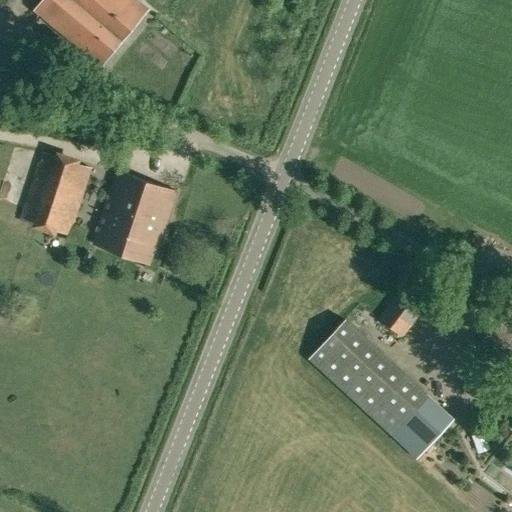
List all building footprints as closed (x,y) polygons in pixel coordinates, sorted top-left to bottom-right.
[(101,65),(148,9),(137,0),(42,0),(35,10),(101,65)] [(0,81),(15,51),(0,43),(0,81)] [(92,99),(58,82),(45,107),(79,124),(92,99)] [(82,159),(60,151),(58,156),(40,151),(17,217),(34,223),(32,228),(56,236),(57,232),(70,236),(92,167),(80,164),(82,159)] [(120,254),(145,180),(117,171),(93,245),(120,254)] [(176,191),(145,180),(120,254),(149,263),(160,232),(163,233),(176,191)] [(429,301),(407,284),(380,320),(403,337),(429,301)] [(454,417),(346,318),(310,358),(417,457),(454,417)] [(511,328),(496,319),(484,341),(511,358),(511,328)] [(479,431),(486,451),(495,448),(489,428),(479,431)]
